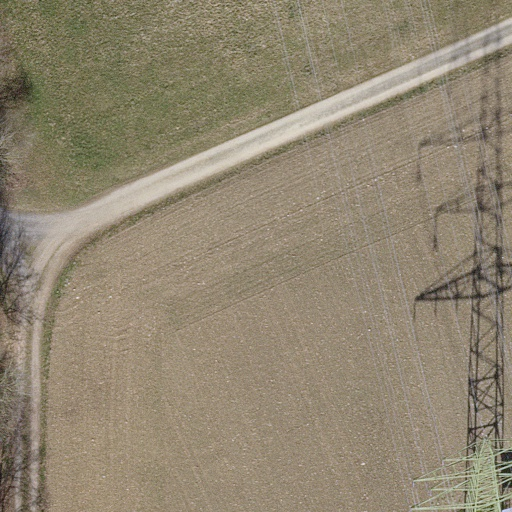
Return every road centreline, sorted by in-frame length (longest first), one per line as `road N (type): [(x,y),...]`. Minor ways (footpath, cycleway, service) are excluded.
road 1 (track): [(35,244),(511,34)]
road 2 (track): [(30,511),(35,244)]
